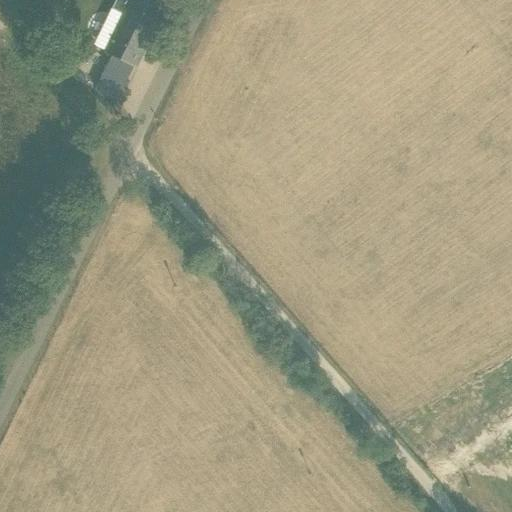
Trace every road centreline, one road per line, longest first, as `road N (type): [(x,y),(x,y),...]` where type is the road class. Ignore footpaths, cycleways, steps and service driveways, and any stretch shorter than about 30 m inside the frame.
road 1 (track): [(444,511),(0,7)]
road 2 (unclassified): [(0,403),(199,0)]
